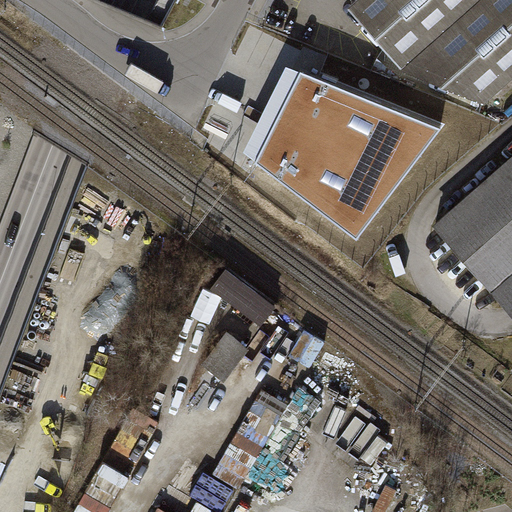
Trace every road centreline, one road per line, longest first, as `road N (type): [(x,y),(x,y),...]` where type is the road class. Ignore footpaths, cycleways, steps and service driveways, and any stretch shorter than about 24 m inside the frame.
road 1 (unknown): [(10,511),(119,203)]
road 2 (unclassified): [(115,0),(0,281)]
road 3 (unclassified): [(199,48),(155,61),(100,39),(46,0)]
